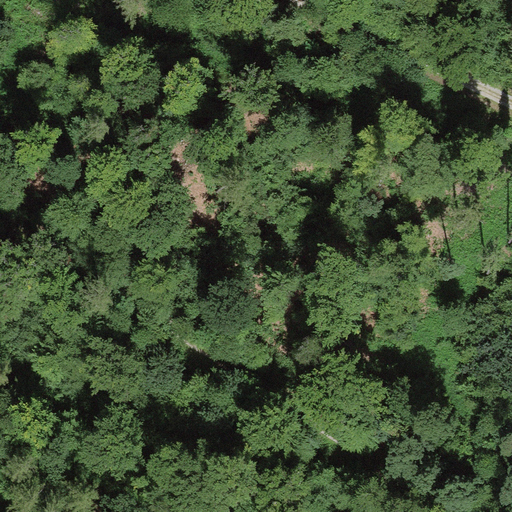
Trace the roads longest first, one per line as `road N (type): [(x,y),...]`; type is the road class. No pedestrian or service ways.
road 1 (track): [(436,511),(327,421),(65,250),(0,195)]
road 2 (track): [(511,102),(313,0)]
